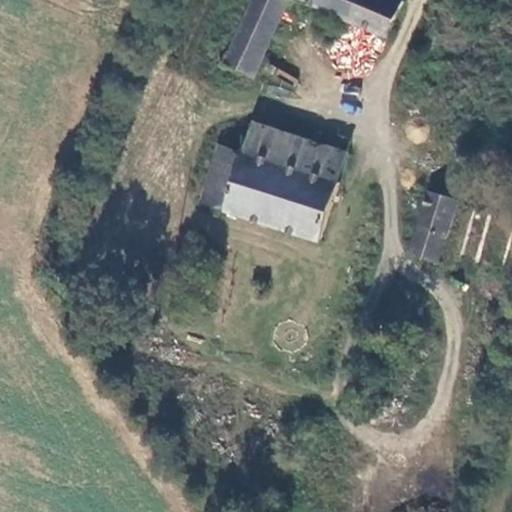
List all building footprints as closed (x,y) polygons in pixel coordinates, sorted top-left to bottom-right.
[(291,0),(253,0),(225,62),(256,77),(291,0)] [(400,0),(314,0),(387,32),(400,0)] [(248,152),(341,182),(349,154),(257,125),(248,152)] [(223,144),(204,201),(322,239),(341,182),(248,152),(223,144)] [(463,199),(433,189),(414,251),(444,261),(463,199)] [(511,232),(510,232),(498,279),(511,282),(511,232)] [(350,253),(362,257),(366,246),(354,242),(350,253)]
